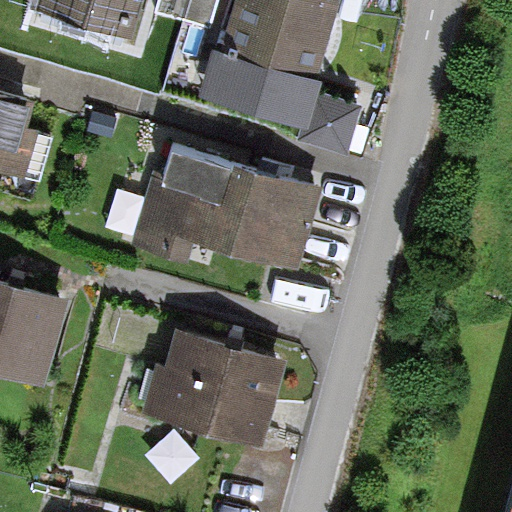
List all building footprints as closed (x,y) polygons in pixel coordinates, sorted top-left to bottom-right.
[(137,0),(35,0),(33,10),(128,36),(137,0)] [(213,0),(162,0),(161,4),(208,18),(213,0)] [(326,0),(229,0),(211,64),(300,90),(326,0)] [(23,103),(0,95),(0,176),(0,177),(23,103)] [(314,184),(169,141),(141,234),(286,276),(314,184)] [(62,298),(0,280),(0,377),(38,387),(62,298)] [(279,364),(173,330),(146,414),(252,448),(279,364)] [(511,511),(511,357),(471,511),(511,511)]
